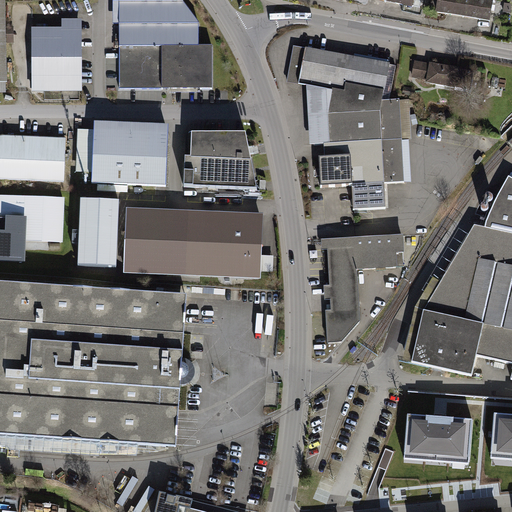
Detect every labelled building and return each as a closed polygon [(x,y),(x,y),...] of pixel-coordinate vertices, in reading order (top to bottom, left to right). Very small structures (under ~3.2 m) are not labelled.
[(119,0),(120,5),(112,5),(112,27),(121,27),(121,91),(213,91),(213,50),(197,50),(198,26),(177,0),(119,0)] [(413,11),(414,0),(386,0),(385,5),(413,11)] [(465,0),(437,0),(435,16),(462,20),(465,0)] [(492,0),(465,0),(462,20),(489,24),(492,0)] [(61,31),(29,31),(29,97),(86,97),(85,20),(61,20),(61,31)] [(306,88),(383,103),(389,66),(301,50),(293,48),(286,85),(306,88)] [(429,66),(414,63),(411,81),(425,84),(425,86),(456,91),(456,90),(469,92),(473,74),(459,72),(459,70),(429,65),(429,66)] [(383,103),(306,88),(309,147),(323,146),(323,159),(318,159),(320,192),(351,191),(351,193),(352,213),(385,211),(384,185),(412,184),(410,102),(383,103)] [(166,127),(94,123),(91,185),(163,189),(166,127)] [(183,159),(182,187),(256,191),(244,135),(192,136),(189,159),(183,159)] [(0,182),(65,185),(67,140),(3,137),(0,138),(0,182)] [(411,363),(410,364),(470,379),(475,359),(511,365),(511,372),(510,381),(511,381),(511,177),(509,176),(488,220),(485,232),(474,228),(423,312),(411,363)] [(66,200),(0,196),(0,264),(24,266),(26,244),(63,246),(66,200)] [(119,204),(80,203),(77,269),(116,271),(119,204)] [(124,276),(260,282),(262,218),(127,213),(124,276)] [(403,237),(321,242),(322,253),(326,252),(330,287),(328,287),(323,288),(325,302),(330,302),(331,312),(325,313),(327,346),(342,345),(360,324),(357,272),(403,270),(403,237)] [(187,296),(0,282),(0,436),(176,448),(187,296)] [(511,414),(494,413),(490,458),(511,460),(511,414)] [(440,416),(407,414),(404,460),(470,465),(474,419),(440,416)] [(193,502),(161,494),(156,511),(193,511),(191,511),(193,502)] [(28,501),(26,511),(60,511),(61,503),(28,501)]
